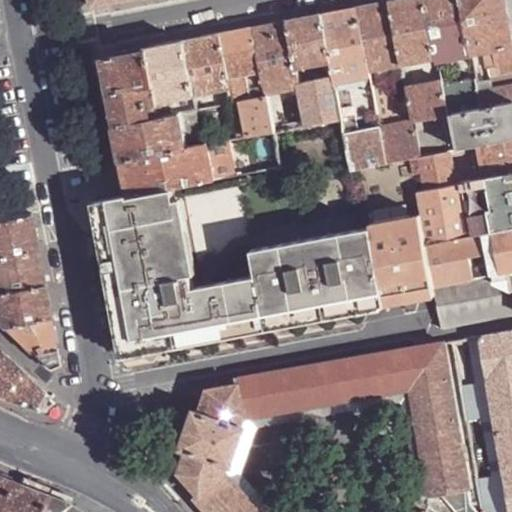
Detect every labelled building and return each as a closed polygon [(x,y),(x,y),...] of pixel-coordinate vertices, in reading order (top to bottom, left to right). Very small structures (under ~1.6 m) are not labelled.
[(428,0),(397,0),(393,1),(405,65),(439,59),(428,0)] [(463,0),(428,0),(439,59),(440,61),(475,55),(463,0)] [(508,0),(463,0),(475,55),(486,52),(497,50),(511,47),(511,18),(510,10),(508,0)] [(393,1),(358,8),(371,72),(405,65),(393,1)] [(358,8),(325,14),(334,61),(337,77),(338,84),(371,77),(371,72),(358,8)] [(325,14),(290,21),(298,67),(328,62),(334,61),(325,14)] [(290,21),(255,28),(264,70),(268,94),(301,87),(301,84),(302,83),(298,67),(290,21)] [(255,28),(221,34),(230,77),(264,70),(255,28)] [(221,34),(186,41),(197,95),(233,88),(230,77),(221,34)] [(162,45),(149,48),(161,102),(166,101),(197,95),(186,41),(162,45)] [(511,86),(511,47),(497,50),(500,67),(491,69),(495,90),(511,86)] [(103,57),(117,126),(155,118),(154,112),(153,108),(161,106),(161,102),(149,48),(103,57)] [(497,50),(486,52),(489,69),(491,69),(500,67),(497,50)] [(334,61),(328,62),(331,78),(337,77),(334,61)] [(442,73),(440,61),(433,63),(435,74),(442,73)] [(268,94),(264,70),(230,77),(233,88),(236,103),(244,101),(269,96),(268,94)] [(482,93),(489,91),(488,87),(486,87),(484,75),(478,76),(479,79),(482,93)] [(312,126),(345,119),(338,84),(337,77),(331,78),(302,83),(301,84),(301,87),(308,126),(312,126)] [(482,93),(479,79),(444,81),(450,115),(484,108),(482,93)] [(410,122),(416,121),(410,89),(409,85),(408,80),(402,82),(410,122)] [(416,122),(450,115),(444,81),(410,89),(416,121),(416,122)] [(511,86),(495,90),(489,91),(482,93),(484,108),(511,103),(511,86)] [(250,136),(276,131),(269,96),(244,101),(248,124),(250,136)] [(239,126),(248,124),(244,101),(236,103),(235,103),(239,126)] [(480,146),(511,139),(511,103),(484,108),(450,115),(416,122),(423,156),(451,151),(480,146)] [(189,140),(203,137),(200,110),(184,113),(189,140)] [(117,126),(124,160),(190,147),(189,140),(184,113),(164,117),(155,118),(117,126)] [(414,159),(423,156),(416,122),(416,121),(410,122),(381,128),(388,164),(414,159)] [(241,138),(250,136),(248,124),(239,126),(241,138)] [(388,164),(381,128),(348,134),(355,170),(361,169),(388,164)] [(216,179),(283,166),(276,133),(276,131),(250,136),(241,138),(209,144),(216,179)] [(511,173),(511,139),(480,146),(483,165),(486,179),(511,173)] [(212,180),(216,179),(209,144),(190,147),(124,160),(130,194),(131,195),(177,188),(212,180)] [(430,191),(457,185),(451,151),(423,156),(425,163),(430,191)] [(415,165),(425,163),(423,156),(414,159),(415,165)] [(475,181),(486,179),(483,165),(473,168),(475,181)] [(511,228),(511,173),(486,179),(475,181),(457,185),(430,191),(421,193),(425,215),(430,245),(489,233),(511,228)] [(384,295),(372,228),(255,249),(259,276),(197,287),(177,188),(131,195),(130,194),(101,200),(130,345),(384,295)] [(101,200),(94,201),(125,356),(130,345),(101,200)] [(33,212),(0,218),(0,256),(39,248),(33,212)] [(393,338),(446,328),(438,286),(430,245),(425,215),(371,224),(372,228),(384,295),(386,304),(393,338)] [(511,228),(489,233),(497,275),(511,271),(511,228)] [(497,275),(489,233),(430,245),(438,286),(497,275)] [(0,290),(46,283),(39,248),(0,256),(0,290)] [(446,328),(511,315),(511,271),(497,275),(438,286),(446,328)] [(52,315),(46,283),(0,290),(0,318),(5,324),(52,315)] [(130,345),(125,356),(386,304),(384,295),(130,345)] [(5,324),(51,368),(61,363),(52,315),(5,324)] [(511,330),(481,336),(511,509),(511,330)] [(481,336),(469,338),(500,511),(511,511),(511,509),(500,442),(495,414),(481,336)] [(467,338),(454,341),(480,479),(492,476),(467,338)] [(471,489),(445,342),(406,349),(414,389),(433,495),(455,492),(468,490),(471,489)] [(414,389),(406,349),(241,378),(247,418),(414,389)] [(2,350),(0,352),(0,395),(12,400),(45,411),(55,402),(2,350)] [(202,413),(244,427),(247,418),(241,378),(238,379),(239,384),(210,389),(202,413)] [(403,404),(414,389),(247,418),(244,427),(247,429),(258,429),(403,404)] [(414,389),(403,404),(420,497),(433,495),(414,389)] [(202,413),(197,412),(185,449),(190,451),(232,465),(235,466),(247,429),(244,427),(202,413)] [(258,429),(247,429),(235,466),(232,465),(229,474),(243,472),(258,429)] [(232,465),(190,451),(182,473),(201,495),(198,498),(199,500),(229,474),(232,465)] [(279,511),(243,472),(229,474),(263,511),(279,511)] [(0,511),(62,511),(73,504),(0,474),(0,511)] [(210,511),(263,511),(229,474),(199,500),(210,511)] [(462,511),(468,490),(455,492),(450,511),(462,511)]
